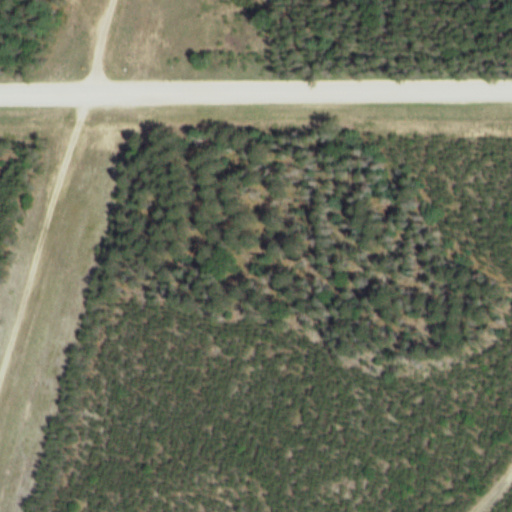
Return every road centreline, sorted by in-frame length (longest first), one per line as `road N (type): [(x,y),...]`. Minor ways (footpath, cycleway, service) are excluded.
road 1 (residential): [(511,93),(0,95)]
road 2 (track): [(107,0),(0,373)]
